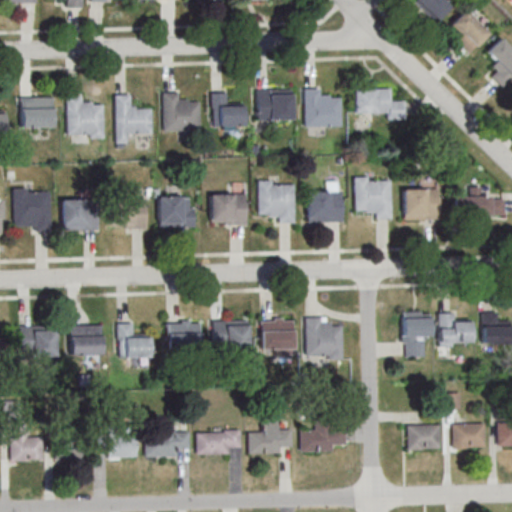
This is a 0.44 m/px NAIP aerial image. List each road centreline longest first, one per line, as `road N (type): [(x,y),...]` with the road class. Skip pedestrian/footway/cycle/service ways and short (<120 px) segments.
road 1 (residential): [(511,264),(0,280)]
road 2 (residential): [(511,493),(0,508)]
road 3 (residential): [(382,39),(0,51)]
road 4 (residential): [(373,511),(369,270)]
road 5 (residential): [(511,166),(342,0)]
